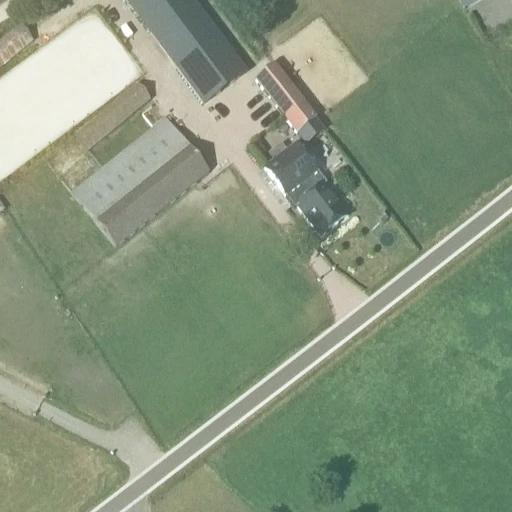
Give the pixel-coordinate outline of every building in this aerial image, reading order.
[(122,0),(203,106),(246,73),(190,0),(122,0)] [(0,67),(32,41),(19,26),(0,41),(0,67)] [(316,121),(273,67),(254,83),(296,136),(316,121)] [(121,81),(98,96),(92,87),(49,117),(64,139),(103,113),(100,109),(127,90),(121,81)] [(137,85),(74,136),(87,152),(150,102),(149,101),(137,85)] [(208,174),(164,119),(71,195),(115,249),(208,174)] [(325,185),(295,145),(263,170),(294,209),(296,207),(320,238),(347,217),(323,186),(325,185)]
